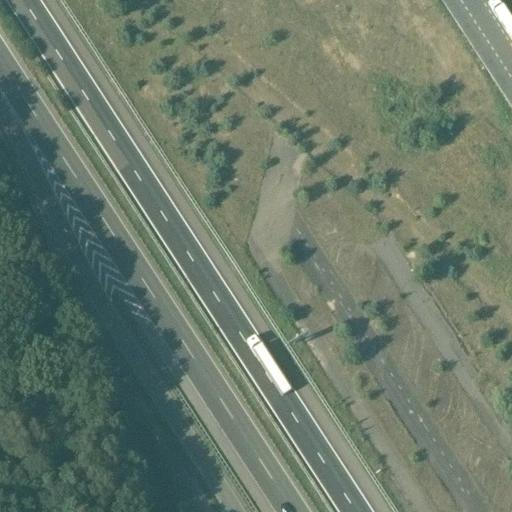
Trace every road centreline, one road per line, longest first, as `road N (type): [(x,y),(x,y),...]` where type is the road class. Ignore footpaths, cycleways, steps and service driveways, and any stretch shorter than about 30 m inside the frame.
road 1 (motorway): [(354,511),(22,0)]
road 2 (motorway): [(0,63),(292,511)]
road 3 (motorway): [(0,109),(84,271),(232,511)]
road 4 (track): [(421,511),(262,259),(284,159)]
road 5 (track): [(473,511),(274,202)]
road 6 (track): [(511,442),(386,254)]
